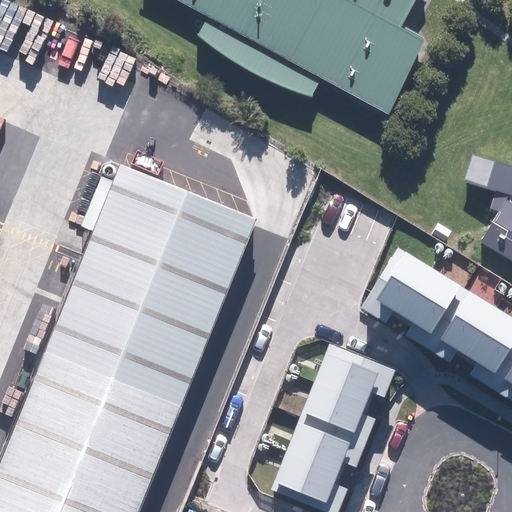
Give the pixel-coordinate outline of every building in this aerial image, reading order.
[(177,0),(209,17),(198,35),(219,52),(248,71),(279,86),(312,96),(319,84),(322,78),(388,111),(427,40),(400,25),(413,0),(177,0)] [(0,79),(0,99),(28,113),(36,97),(0,79)] [(0,120),(0,156),(6,159),(20,131),(0,120)] [(511,165),(472,154),(464,182),(494,190),(511,194),(511,165)] [(0,511),(137,511),(259,215),(126,161),(0,469),(0,511)] [(511,203),(505,199),(507,195),(494,193),(490,209),(498,211),(479,240),(511,260),(511,203)] [(432,270),(396,248),(360,307),(385,323),(393,310),(403,317),(432,270)] [(464,290),(432,270),(403,317),(413,323),(406,334),(428,348),(464,290)] [(501,311),(464,290),(428,348),(454,364),(462,351),(472,358),(501,311)] [(511,364),(511,318),(501,311),(472,358),(482,364),(475,375),(497,389),(511,364)] [(396,371),(329,344),(313,381),(366,403),(371,392),(385,398),(396,371)] [(511,365),(497,389),(511,398),(511,365)] [(366,403),(313,381),(298,417),(365,444),(375,419),(361,414),(366,403)] [(365,444),(298,417),(283,454),(336,475),(340,464),(354,470),(365,444)] [(336,475),(283,454),(268,489),(324,511),(335,511),(344,492),(331,486),(336,475)]
